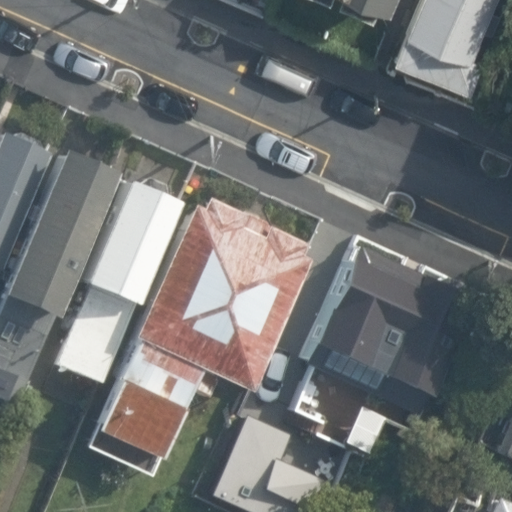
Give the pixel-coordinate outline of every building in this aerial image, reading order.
[(492,0),(409,0),(391,42),(470,77),(482,48),(473,44),(492,0)] [(0,259),(51,146),(3,124),(0,132),(0,259)] [(114,171),(61,147),(0,281),(0,395),(11,400),(114,171)] [(176,199),(124,176),(41,363),(92,386),(176,199)] [(309,244),(193,194),(91,428),(158,457),(196,371),(244,391),(309,244)] [(474,302),(350,250),(314,341),(435,391),(474,302)] [(511,425),(500,450),(511,455),(511,425)] [(511,511),(511,501),(495,493),(486,511),(511,511)]
